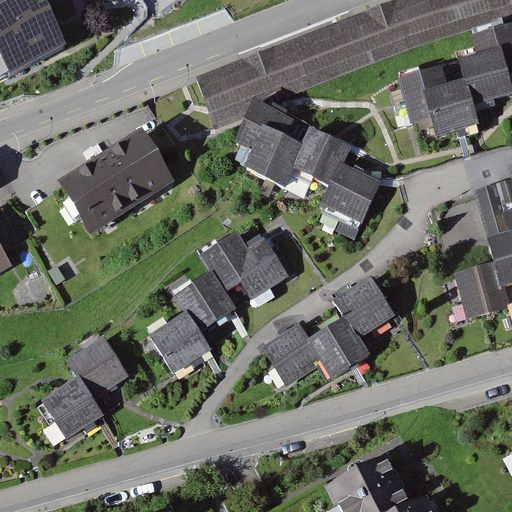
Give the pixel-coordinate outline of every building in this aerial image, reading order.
[(35,0),(0,0),(0,50),(12,74),(68,45),(48,6),(40,10),(35,0)] [(316,32),(198,81),(212,128),(249,116),(255,102),(269,108),(287,101),(286,98),(390,57),(457,34),(511,14),(511,0),(398,0),(383,5),(316,32)] [(511,24),(472,36),(477,53),(501,46),(509,75),(511,74),(511,24)] [(501,46),(477,53),(460,58),(466,78),(473,105),(511,93),(511,84),(509,75),(501,46)] [(0,80),(12,74),(0,50),(0,80)] [(425,89),(447,83),(442,65),(399,77),(412,124),(434,118),(425,89)] [(473,105),(466,78),(447,83),(425,89),(434,118),(438,137),(479,125),(473,105)] [(236,143),(254,151),(266,125),(288,136),(296,120),(269,108),(255,102),(249,116),(236,143)] [(284,185),(304,144),(288,136),(266,125),(254,151),(246,166),(284,185)] [(331,183),(340,165),(349,146),(312,128),(304,144),(284,185),(306,195),(315,176),(331,183)] [(135,140),(48,196),(81,245),(167,189),(135,140)] [(380,182),(340,165),(331,183),(319,213),(340,222),(336,232),(355,240),(380,182)] [(451,272),(465,323),(511,309),(511,305),(507,287),(511,286),(511,165),(510,167),(511,174),(511,181),(475,191),(494,260),(451,272)] [(0,243),(16,238),(10,215),(0,217),(0,243)] [(228,264),(249,250),(237,231),(200,254),(212,272),(225,293),(240,283),(228,264)] [(288,276),(264,240),(249,250),(228,264),(240,283),(252,300),(288,276)] [(186,312),(200,333),(236,310),(225,293),(212,272),(175,295),(186,312)] [(370,278),(335,300),(346,316),(359,338),(395,315),(370,278)] [(186,312),(150,334),(173,372),(210,349),(200,333),(186,312)] [(359,338),(346,316),(308,340),(323,363),(332,379),(370,355),(359,338)] [(323,363),(308,340),(298,324),(263,347),(288,386),(323,363)] [(78,378),(93,400),(129,377),(102,337),(66,360),(78,378)] [(78,378),(42,401),(67,439),(103,416),(93,400),(78,378)] [(346,473),(326,484),(341,511),(433,511),(426,497),(413,504),(387,454),(364,466),(357,465),(349,469),(346,473)]
